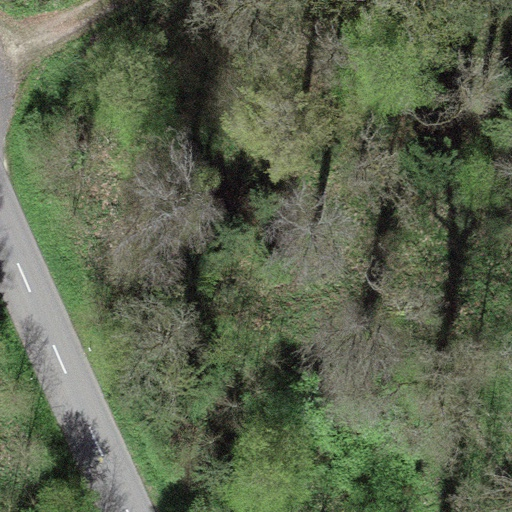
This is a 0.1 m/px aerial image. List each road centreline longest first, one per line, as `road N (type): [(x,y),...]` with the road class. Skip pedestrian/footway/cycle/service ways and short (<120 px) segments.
road 1 (tertiary): [(0,228),(129,511)]
road 2 (track): [(0,73),(125,0)]
